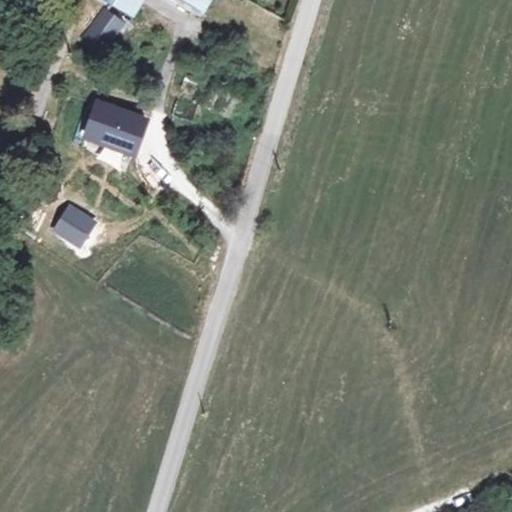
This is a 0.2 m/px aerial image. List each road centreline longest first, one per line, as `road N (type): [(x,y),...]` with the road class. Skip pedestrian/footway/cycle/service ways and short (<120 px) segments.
road 1 (unclassified): [(150,511),(313,0)]
road 2 (residential): [(81,0),(66,23),(44,117),(0,187)]
